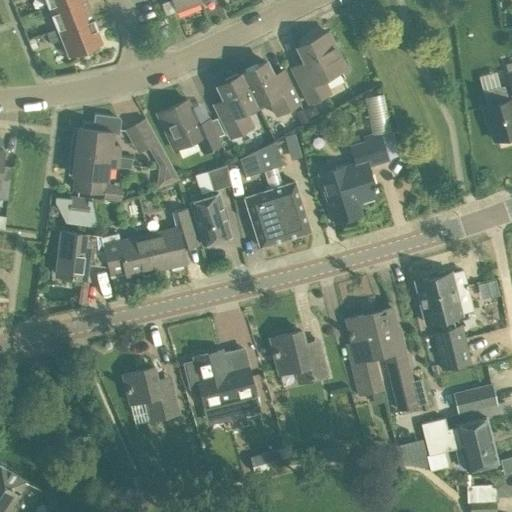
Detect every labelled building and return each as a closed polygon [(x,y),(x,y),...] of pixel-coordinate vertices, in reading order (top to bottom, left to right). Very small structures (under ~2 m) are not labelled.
[(46,0),(49,6),(37,10),(39,15),(76,0),(46,0)] [(93,19),(85,0),(76,0),(39,15),(41,19),(52,14),(58,28),(46,33),(48,37),(91,20),(93,19)] [(199,3),(197,0),(171,0),(176,11),(199,3)] [(440,0),(441,11),(463,8),(462,0),(440,0)] [(102,43),(93,19),(91,20),(48,37),(50,43),(62,39),(68,56),(102,43)] [(308,105),(332,94),(324,77),(344,68),(327,32),(298,46),(310,71),(294,79),(308,105)] [(242,74),(255,102),(265,97),(275,117),(302,104),(289,79),(277,84),(266,62),(242,74)] [(245,106),(255,102),(242,74),(218,86),(229,108),(217,114),(229,140),(255,127),(245,106)] [(508,100),(505,85),(483,91),(487,106),(482,107),(487,124),(490,123),(494,140),(511,135),(511,107),(510,99),(508,100)] [(198,124),(186,100),(158,113),(174,149),(196,139),(203,154),(222,145),(209,119),(198,124)] [(303,109),(295,113),(300,125),(309,121),(303,109)] [(117,157),(117,156),(119,145),(111,144),(112,134),(119,135),(121,120),(119,116),(94,114),(93,124),(84,123),(84,128),(79,127),(78,136),(72,135),(70,150),(117,157)] [(154,142),(169,169),(174,170),(145,117),(134,123),(147,147),(154,142)] [(218,136),(224,134),(217,118),(211,121),(218,136)] [(160,169),(169,169),(154,142),(147,147),(134,123),(124,129),(138,153),(148,148),(160,169)] [(389,159),(380,130),(362,136),(364,140),(360,142),(358,135),(348,138),(350,145),(349,145),(355,162),(346,165),(319,173),(334,223),(362,214),(357,201),(379,195),(370,165),(389,159)] [(298,161),(307,159),(301,132),(292,134),(298,161)] [(257,149),(264,171),(283,165),(275,140),(257,149)] [(11,166),(2,165),(4,150),(0,149),(0,198),(7,199),(11,166)] [(245,177),(264,171),(257,149),(240,158),(245,177)] [(132,158),(117,156),(117,157),(70,150),(68,166),(74,167),(73,175),(76,175),(74,189),(103,193),(103,200),(121,202),(123,185),(106,183),(106,179),(108,165),(116,166),(116,167),(131,168),(132,158)] [(213,190),(230,185),(226,165),(207,171),(213,190)] [(269,189),(285,239),(310,231),(295,181),(269,189)] [(259,247),(285,239),(269,189),(244,197),(259,247)] [(217,243),(226,240),(227,237),(230,236),(225,219),(226,219),(218,193),(190,202),(203,244),(214,240),(217,243)] [(87,219),(90,198),(69,195),(67,216),(87,219)] [(188,207),(171,212),(175,227),(147,234),(155,270),(185,262),(181,248),(198,243),(188,207)] [(106,261),(101,237),(100,235),(61,231),(56,274),(85,277),(87,259),(106,261)] [(147,234),(120,241),(118,233),(101,237),(106,261),(110,278),(127,274),(127,277),(155,270),(147,234)] [(215,266),(217,278),(237,274),(235,262),(215,266)] [(449,273),(445,270),(437,272),(436,276),(415,281),(425,323),(461,314),(460,313),(473,310),(468,286),(467,287),(463,270),(450,273),(449,273)] [(372,355),(375,355),(382,353),(397,411),(419,406),(418,404),(427,402),(421,378),(413,380),(399,324),(396,325),(392,308),(363,315),(372,355)] [(383,390),(375,355),(372,355),(363,315),(346,319),(351,342),(345,343),(358,396),(383,390)] [(441,369),(471,362),(461,324),(432,331),(441,369)] [(306,351),(301,330),(270,338),(278,373),(293,369),(297,384),(329,376),(321,347),(306,351)] [(258,407),(256,397),(257,397),(250,365),(226,371),(221,350),(193,357),(205,407),(219,403),(222,416),(258,407)] [(434,377),(439,376),(437,364),(431,366),(434,377)] [(158,387),(153,367),(123,374),(130,402),(144,398),(150,422),(181,414),(172,383),(158,387)] [(458,413),(497,404),(492,384),(453,394),(458,413)] [(497,462),(485,416),(455,424),(455,427),(447,429),(444,418),(420,424),(427,454),(460,446),(466,469),(497,462)] [(392,462),(393,448),(389,448),(390,444),(385,444),(385,441),(372,440),(370,459),(372,459),(392,462)] [(254,473),(290,463),(285,446),(250,456),(254,473)] [(322,461),(347,460),(346,447),(321,448),(322,461)] [(24,511),(40,489),(0,463),(0,511),(24,511)] [(151,494),(165,489),(158,471),(145,475),(151,494)] [(208,474),(190,478),(193,490),(210,486),(208,474)]
